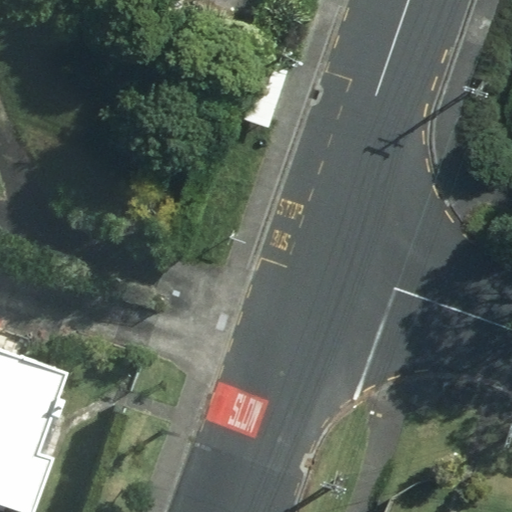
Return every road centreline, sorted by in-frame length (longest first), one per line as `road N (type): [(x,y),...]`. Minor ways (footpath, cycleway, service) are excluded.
road 1 (residential): [(330,264),(416,0)]
road 2 (residential): [(242,511),(330,264)]
road 3 (residential): [(330,264),(511,327)]
